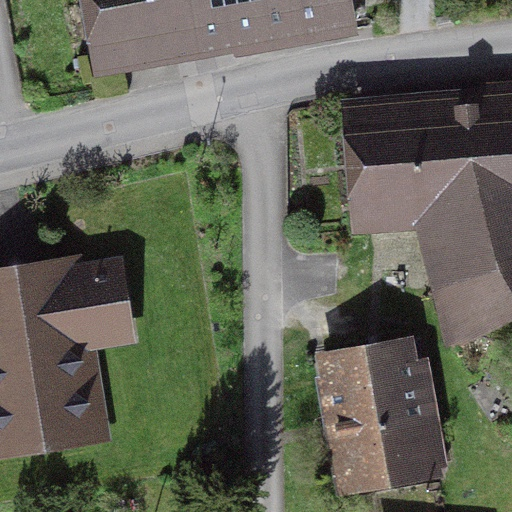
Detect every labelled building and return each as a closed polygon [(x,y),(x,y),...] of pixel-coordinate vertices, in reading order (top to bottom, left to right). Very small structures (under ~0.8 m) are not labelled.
[(97,0),(108,54),(350,10),(348,0),(97,0)] [(476,337),(511,317),(511,218),(508,202),(511,201),(511,106),(362,118),(369,212),(418,208),(451,343),(476,337)] [(101,400),(86,390),(84,373),(94,358),(79,348),(78,340),(113,334),(120,325),(118,314),(129,299),(115,289),(113,278),(103,272),(68,277),(59,270),(0,279),(0,443),(2,445),(22,442),(24,451),(66,445),(64,435),(85,432),(91,422),(90,415),(101,400)] [(401,340),(326,353),(348,480),(445,462),(439,427),(419,430),(412,390),(424,388),(416,352),(404,354),(401,340)] [(490,419),(508,407),(504,401),(509,397),(500,384),(495,388),(487,376),(469,388),(490,419)]
